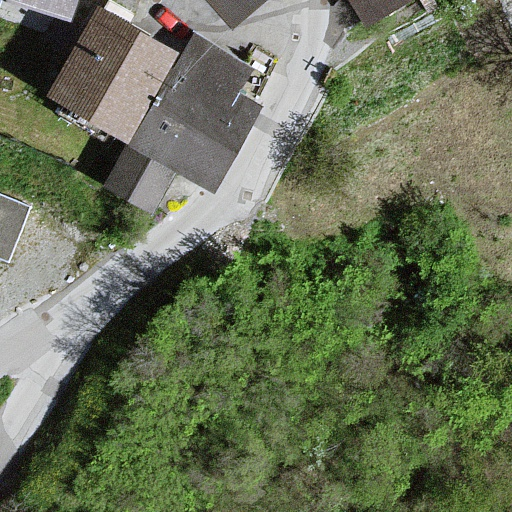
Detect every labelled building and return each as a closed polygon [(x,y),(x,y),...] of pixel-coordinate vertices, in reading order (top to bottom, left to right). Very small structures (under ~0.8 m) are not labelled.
[(74,0),(19,0),(70,16),(74,0)] [(256,0),(212,0),(233,22),(256,0)] [(390,0),(356,0),(365,15),(390,0)] [(174,53),(101,12),(54,95),(126,136),(174,53)] [(248,69),(196,38),(111,182),(151,206),(177,164),(211,184),(256,108),(233,94),(248,69)]
